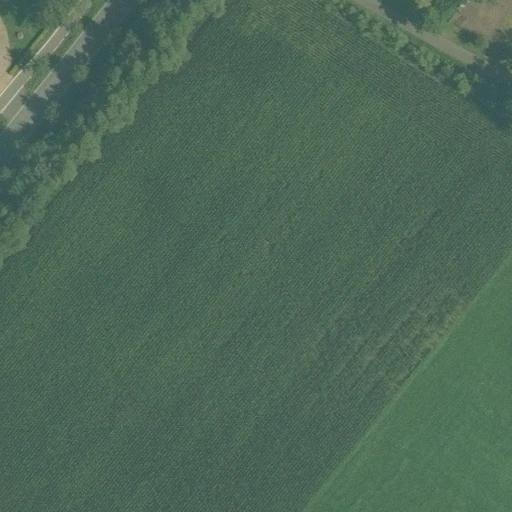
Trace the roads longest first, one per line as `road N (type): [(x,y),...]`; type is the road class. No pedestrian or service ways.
road 1 (tertiary): [(0,159),(126,0)]
road 2 (residential): [(511,84),(361,0)]
